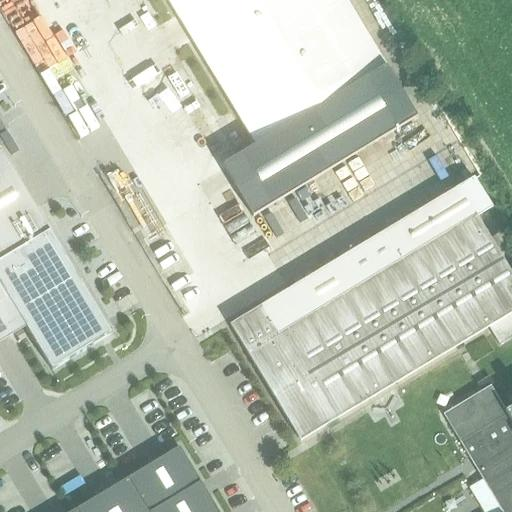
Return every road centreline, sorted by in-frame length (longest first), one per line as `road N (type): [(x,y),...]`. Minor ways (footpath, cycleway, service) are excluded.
road 1 (residential): [(175,342),(0,48)]
road 2 (residential): [(175,342),(0,450)]
road 3 (residential): [(275,511),(175,342)]
